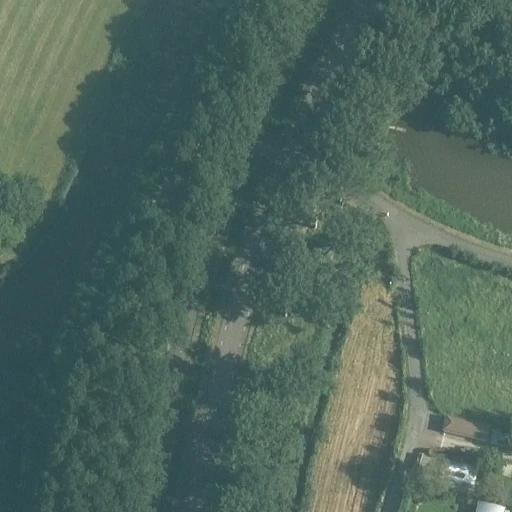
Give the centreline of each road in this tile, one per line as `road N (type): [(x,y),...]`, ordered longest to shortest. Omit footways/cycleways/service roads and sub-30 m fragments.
road 1 (tertiary): [(192,511),(246,281),(288,160)]
road 2 (residential): [(390,511),(417,403),(401,254),(410,223)]
road 3 (tertiary): [(288,160),(377,0)]
road 4 (residential): [(288,160),(410,223)]
